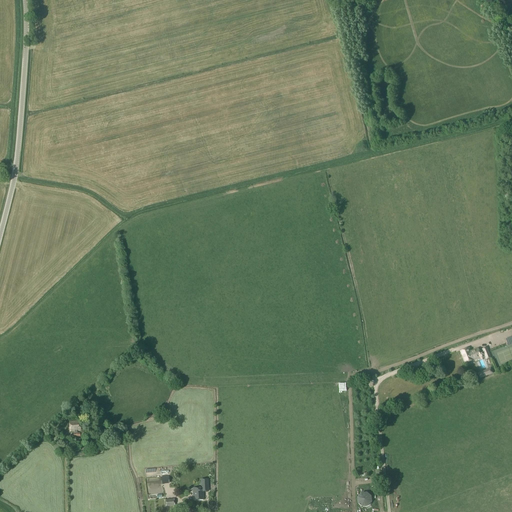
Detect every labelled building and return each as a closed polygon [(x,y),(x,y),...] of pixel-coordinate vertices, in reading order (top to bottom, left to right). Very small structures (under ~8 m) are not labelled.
[(460,351),(465,363),(482,357),(485,355),(486,359),(490,358),(488,351),(486,347),(479,349),(478,349),(471,352),(469,348),(460,351)] [(416,367),(418,373),(425,371),(423,365),(416,367)] [(483,377),(493,373),(491,368),(482,372),(483,377)] [(52,427),(57,433),(64,426),(59,421),(52,427)] [(69,422),(69,432),(74,432),(74,433),(73,433),(73,437),(80,437),(79,433),(77,433),(77,431),(81,431),(80,421),(69,422)] [(192,489),(193,500),(203,500),(203,492),(208,491),(207,479),(201,480),(201,488),(192,489)] [(370,505),(371,504),(372,502),(373,500),(372,497),(371,495),(370,494),(368,493),(366,492),(364,492),(362,492),(360,494),(359,495),(358,497),(358,499),(358,501),(359,503),(360,505),(362,506),(364,507),(366,507),(368,506),(370,505)]
